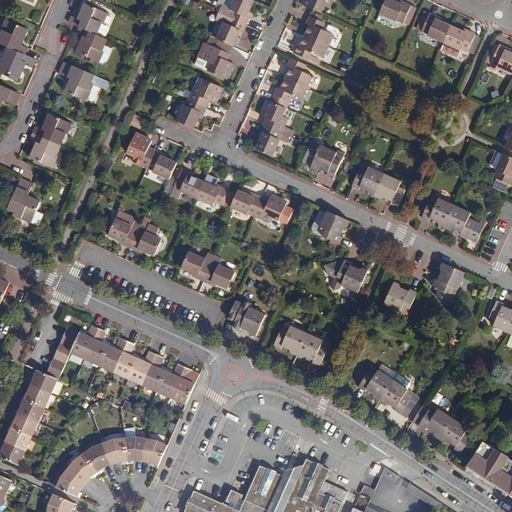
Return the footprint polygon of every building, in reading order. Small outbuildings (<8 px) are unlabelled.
[(233,11),(230,18),(245,24),(250,12),(247,11),(252,0),(232,0),(228,9),(233,11)] [(332,0),(303,0),(301,6),(320,14),(323,7),(328,9),(332,0)] [(409,25),(416,8),(403,3),(402,6),(401,5),(397,3),(389,0),(385,0),(378,15),(395,22),(396,20),(409,25)] [(79,18),(72,15),(69,23),(79,28),(96,35),(102,22),(104,22),(108,13),(102,10),(103,8),(94,4),(93,6),(86,3),(79,18)] [(427,36),(443,44),(451,27),(439,22),(434,20),(436,17),(423,12),(416,29),(428,34),(427,36)] [(222,23),(215,39),(230,46),(232,47),(237,35),(240,37),(245,24),(230,18),(219,13),(216,20),(222,23)] [(304,36),(328,47),(333,36),(320,30),(323,24),(308,17),(305,24),(308,25),(304,36)] [(0,43),(9,47),(26,55),(30,46),(23,43),(30,28),(7,19),(3,29),(4,30),(0,40),(0,43)] [(451,27),(443,44),(459,51),(460,48),(467,52),(475,34),(468,31),(466,34),(462,32),(451,27)] [(107,40),(96,35),(79,28),(76,35),(83,37),(77,52),(87,56),(91,58),(90,61),(95,63),(96,60),(99,61),(104,50),(102,50),(107,40)] [(323,59),(328,47),(304,36),(299,47),(296,46),(293,52),(307,59),(309,56),(310,53),(323,59)] [(227,53),(230,46),(215,39),(205,62),(210,64),(207,72),(226,80),(233,64),(226,61),(223,60),(227,53)] [(499,46),(491,42),(486,53),(494,57),(499,46)] [(498,68),(511,73),(511,54),(510,53),(505,51),(506,48),(499,45),(499,46),(494,57),(486,53),(484,59),(492,63),(489,69),(496,72),(498,68)] [(37,59),(26,55),(9,47),(5,60),(2,59),(0,64),(0,68),(4,71),(12,74),(11,77),(10,78),(18,81),(19,77),(21,78),(27,62),(34,65),(37,59)] [(285,79),(309,89),(314,78),(301,72),(304,65),(290,59),(287,67),(290,68),(285,79)] [(107,90),(111,83),(64,62),(59,74),(71,79),(66,92),(86,101),(94,84),(107,90)] [(303,102),(309,89),(285,79),(280,90),(276,88),(273,96),(288,102),(291,96),(303,102)] [(187,100),(188,100),(203,106),(205,100),(208,101),(215,104),(222,89),(203,80),(200,88),(193,85),(187,100)] [(16,105),(21,94),(0,84),(0,110),(5,100),(16,105)] [(315,101),(312,110),(316,111),(321,94),(311,91),(309,99),(315,101)] [(203,106),(188,100),(185,107),(183,106),(176,122),(193,129),(198,118),(200,114),(202,115),(205,108),(203,106)] [(269,121),(267,127),(281,133),(281,134),(288,119),(283,117),(286,109),(267,101),(260,117),(266,119),(269,121)] [(33,133),(60,145),(65,134),(67,134),(72,124),(59,119),(60,117),(55,115),(54,117),(51,115),(49,115),(43,130),(35,127),(33,133)] [(281,133),(267,127),(263,126),(260,133),(263,134),(261,139),(256,150),(273,158),(280,141),(278,140),(281,133)] [(55,157),(60,145),(33,133),(30,140),(37,143),(31,157),(35,159),(34,162),(39,164),(40,161),(47,164),(53,167),(57,157),(55,157)] [(145,167),(151,153),(144,150),(145,147),(148,141),(132,134),(123,152),(131,155),(129,161),(144,168),(145,167)] [(317,155),(321,146),(312,142),(308,152),(317,155)] [(338,151),(337,154),(322,147),(312,169),(318,171),(321,169),(329,173),(328,176),(335,179),(346,155),(338,151)] [(152,150),(151,153),(145,167),(151,170),(150,172),(166,179),(174,163),(162,158),(158,156),(159,153),(152,150)] [(511,157),(503,153),(495,170),(497,171),(494,178),(496,179),(493,186),(495,186),(506,191),(508,184),(511,186),(511,185),(511,157)] [(375,197),(385,175),(370,169),(368,174),(361,170),(353,187),(360,191),(362,187),(370,191),(371,195),(375,197)] [(197,200),(205,183),(193,178),(195,175),(183,170),(171,195),(179,199),(182,193),(197,200)] [(402,183),(385,175),(375,197),(382,200),(385,198),(393,202),(392,205),(399,208),(407,191),(399,188),(402,183)] [(14,214),(33,222),(38,209),(42,200),(29,195),(34,183),(22,177),(8,207),(16,211),(14,214)] [(205,183),(197,200),(213,207),(215,202),(227,207),(233,194),(228,192),(229,190),(217,185),(216,189),(205,183)] [(505,194),(506,191),(495,186),(493,186),(491,189),(505,194)] [(248,214),(255,217),(261,202),(262,199),(255,197),(254,199),(249,197),(238,192),(231,209),(247,216),(248,214)] [(261,202),(255,217),(254,218),(270,224),(272,219),(285,225),(291,212),(285,209),(288,203),(272,197),(270,203),(268,206),(261,202)] [(440,226),(445,228),(455,207),(439,200),(436,205),(429,202),(422,218),(430,221),(431,218),(439,222),(440,226)] [(471,214),(455,207),(445,228),(450,231),(455,228),(462,232),(460,235),(477,243),(488,220),(483,218),(479,224),(469,219),(471,214)] [(33,222),(39,225),(45,212),(38,209),(33,222)] [(310,232),(340,245),(343,238),(340,237),(343,229),(348,227),(350,222),(328,212),(328,214),(320,211),(310,232)] [(132,246),(139,230),(133,227),(134,223),(118,216),(111,232),(122,237),(120,241),(132,246)] [(139,230),(132,246),(144,251),(146,248),(157,254),(165,237),(148,230),(147,234),(139,230)] [(193,276),(204,281),(211,266),(205,263),(206,259),(190,252),(183,268),(195,273),(193,276)] [(353,262),(346,259),(336,281),(359,291),(369,269),(362,266),(359,268),(352,265),(353,262)] [(458,288),(465,272),(443,262),(441,267),(443,271),(439,279),(436,278),(433,285),(439,288),(435,296),(452,303),(455,295),(450,293),(453,286),(458,288)] [(211,266),(204,281),(217,287),(218,284),(230,289),(237,273),(221,265),(219,270),(211,266)] [(400,284),(395,282),(394,285),(387,299),(385,304),(401,311),(403,305),(410,308),(418,292),(411,288),(409,292),(402,288),(400,284)] [(387,299),(394,285),(389,283),(382,297),(387,299)] [(492,286),(488,284),(484,293),(483,295),(487,296),(486,298),(491,300),(495,289),(492,288),(492,286)] [(258,338),(268,316),(252,309),(254,303),(247,300),(245,304),(239,301),(231,318),(238,321),(235,326),(243,330),(244,327),(251,331),(253,336),(258,338)] [(493,326),(508,333),(509,333),(511,325),(511,309),(510,311),(503,307),(504,304),(496,300),(489,317),(496,320),(493,326)] [(77,340),(74,348),(73,350),(80,353),(79,356),(85,359),(100,328),(93,325),(89,335),(87,335),(88,332),(82,330),(81,332),(77,340)] [(65,334),(77,340),(81,332),(68,326),(65,334)] [(297,356),(308,334),(291,327),(289,332),(281,329),(274,345),(282,349),(283,346),(291,349),(292,354),(297,356)] [(100,328),(85,359),(93,362),(94,359),(101,362),(110,342),(106,341),(105,343),(102,342),(107,331),(100,328)] [(65,334),(61,342),(74,348),(77,340),(65,334)] [(313,363),(320,366),(331,344),(308,334),(297,356),(302,358),(306,356),(315,360),(313,363)] [(116,344),(110,342),(101,362),(107,365),(106,368),(114,372),(128,341),(121,338),(117,348),(114,347),(116,344)] [(128,341),(114,372),(123,376),(124,373),(130,376),(139,355),(135,354),(135,356),(132,355),(137,345),(128,341)] [(58,350),(70,355),(72,353),(73,350),(74,348),(61,342),(58,350)] [(70,355),(58,350),(54,358),(67,363),(70,355)] [(136,382),(143,385),(157,354),(150,350),(145,360),(143,360),(144,358),(139,355),(130,376),(138,379),(136,382)] [(80,364),(83,358),(72,354),(69,360),(80,364)] [(157,354),(143,385),(150,388),(151,385),(158,388),(167,368),(163,366),(162,368),(160,367),(164,357),(157,354)] [(63,371),(67,363),(54,358),(51,366),(63,371)] [(171,397),(185,366),(179,363),(175,374),(171,372),(172,370),(167,368),(158,388),(165,392),(164,394),(171,397)] [(47,373),(56,377),(59,378),(60,379),(63,371),(51,366),(47,373)] [(192,370),(185,366),(171,397),(178,401),(180,398),(187,401),(198,377),(199,375),(199,372),(195,371),(193,376),(190,375),(192,370)] [(52,385),(56,377),(47,373),(35,368),(33,372),(35,373),(38,374),(34,385),(52,393),(55,386),(52,385)] [(379,400),(392,380),(377,370),(374,376),(367,371),(357,386),(364,391),(366,388),(373,393),(373,397),(379,400)] [(406,390),(392,380),(379,400),(383,403),(388,401),(395,406),(393,410),(399,414),(409,398),(403,395),(406,390)] [(25,391),(22,396),(43,406),(46,399),(49,400),(52,393),(34,385),(30,393),(27,392),(25,391)] [(40,414),(43,406),(22,396),(20,401),(22,402),(26,403),(21,414),(39,422),(42,415),(40,414)] [(434,436),(438,439),(451,419),(437,409),(434,414),(427,410),(417,425),(424,430),(426,426),(433,431),(434,436)] [(12,420),(9,426),(30,435),(33,428),(36,429),(39,422),(21,414),(17,422),(14,421),(12,420)] [(451,419),(438,439),(443,442),(448,441),(454,445),(452,449),(460,453),(469,438),(463,434),(466,428),(451,419)] [(30,435),(9,426),(7,430),(9,431),(12,432),(8,443),(26,451),(29,444),(27,443),(30,435)] [(137,459),(143,460),(147,437),(138,436),(137,428),(128,429),(129,436),(126,437),(128,462),(134,462),(134,459),(137,459)] [(122,463),(128,462),(126,437),(115,438),(103,442),(111,463),(118,461),(121,461),(122,463)] [(157,439),(147,437),(143,460),(150,461),(153,462),(152,465),(158,468),(169,444),(157,439)] [(97,444),(84,452),(99,473),(103,471),(102,467),(105,465),(111,463),(103,442),(97,444)] [(494,454),(481,446),(467,467),(511,496),(511,464),(509,463),(511,458),(511,447),(502,442),(494,454)] [(23,458),(26,451),(8,443),(5,450),(2,449),(0,448),(0,456),(17,464),(20,456),(23,458)] [(99,473),(84,452),(76,457),(68,467),(86,482),(91,476),(94,474),(95,476),(99,473)] [(303,466),(283,511),(339,511),(348,491),(325,482),(331,470),(306,459),(304,466),(303,466)] [(267,511),(284,477),(260,466),(245,500),(242,499),(244,495),(232,490),(227,502),(231,504),(229,507),(194,492),(184,511),(267,511)] [(283,511),(303,466),(286,471),(284,477),(267,511),(283,511)] [(81,487),(86,482),(68,467),(63,474),(56,487),(80,497),(82,492),(80,490),(81,487)] [(0,491),(6,495),(10,488),(7,487),(11,479),(0,473),(0,491)] [(50,501),(47,511),(71,511),(72,508),(75,509),(78,504),(53,493),(50,501)]
